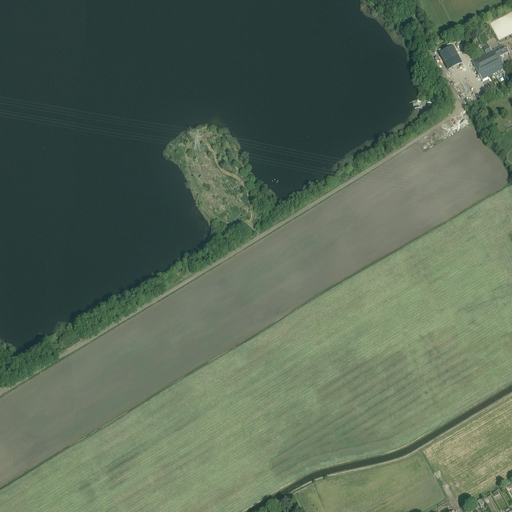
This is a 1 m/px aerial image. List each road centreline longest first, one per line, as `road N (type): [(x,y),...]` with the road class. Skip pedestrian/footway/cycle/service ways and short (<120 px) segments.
road 1 (track): [(511,80),(0,393)]
road 2 (track): [(260,234),(249,222),(231,224),(206,208),(184,161),(182,151),(195,139),(216,145),(254,214)]
road 3 (track): [(460,111),(407,0)]
